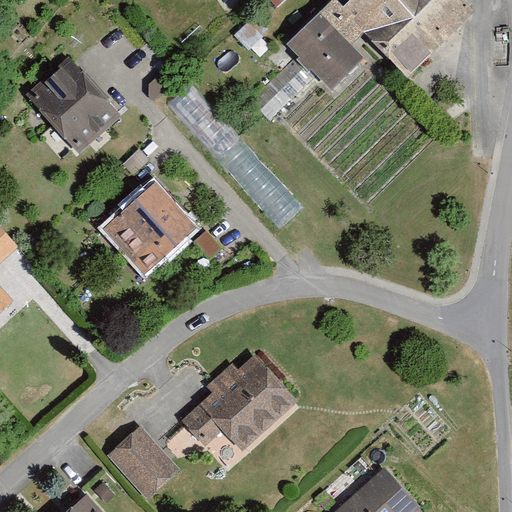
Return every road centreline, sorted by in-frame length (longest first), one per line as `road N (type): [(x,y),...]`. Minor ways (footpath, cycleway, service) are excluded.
road 1 (residential): [(0,480),(185,317),(287,283),(358,286),(486,322)]
road 2 (unclassified): [(492,511),(486,322)]
road 3 (unclassified): [(486,322),(511,155)]
